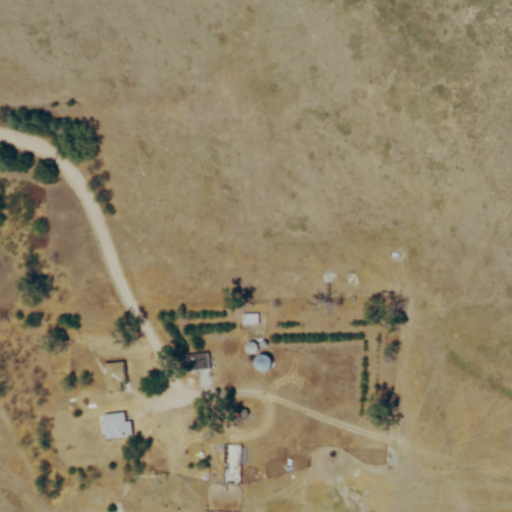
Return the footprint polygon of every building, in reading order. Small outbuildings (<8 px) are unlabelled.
[(244,312),(244,321),(259,321),(259,312),(244,312)] [(245,346),(246,349),(248,352),(251,353),(254,352),(257,350),(258,347),(258,344),(256,341),(253,340),(249,340),(246,342),(245,346)] [(173,353),(173,377),(197,377),(197,365),(210,365),(210,353),(173,353)] [(257,367),(259,369),(263,371),(267,370),(270,369),(272,366),(273,362),(272,358),(270,354),(266,353),(262,353),(258,355),(256,359),(255,363),(257,367)] [(105,361),(109,391),(121,390),(119,370),(126,370),(125,359),(105,361)] [(104,413),(107,438),(135,435),(133,418),(125,419),(125,411),(104,413)]
